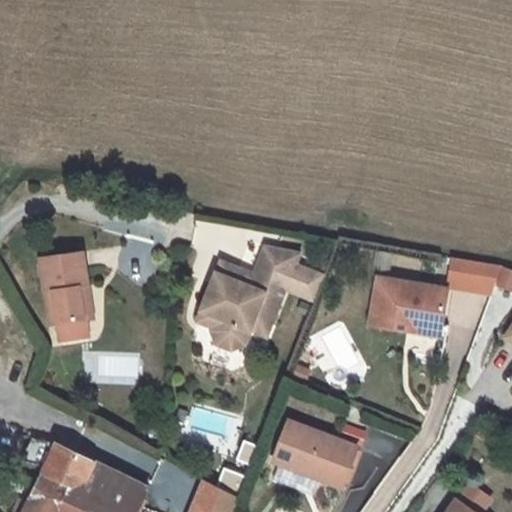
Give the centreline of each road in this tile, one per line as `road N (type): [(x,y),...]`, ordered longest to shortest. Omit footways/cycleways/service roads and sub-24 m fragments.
road 1 (unknown): [(393,511),(483,328)]
road 2 (unknown): [(0,239),(24,223),(53,224),(176,252)]
